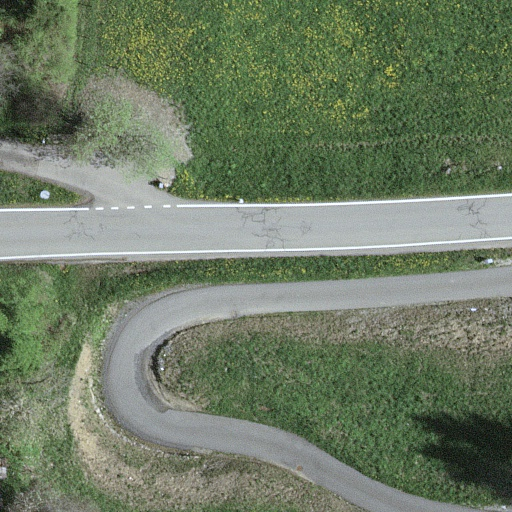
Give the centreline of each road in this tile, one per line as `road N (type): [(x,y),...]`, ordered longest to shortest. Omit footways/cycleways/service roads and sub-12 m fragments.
road 1 (tertiary): [(511,214),(164,232)]
road 2 (residential): [(0,144),(117,190),(164,232)]
road 3 (tertiary): [(164,232),(0,237)]
